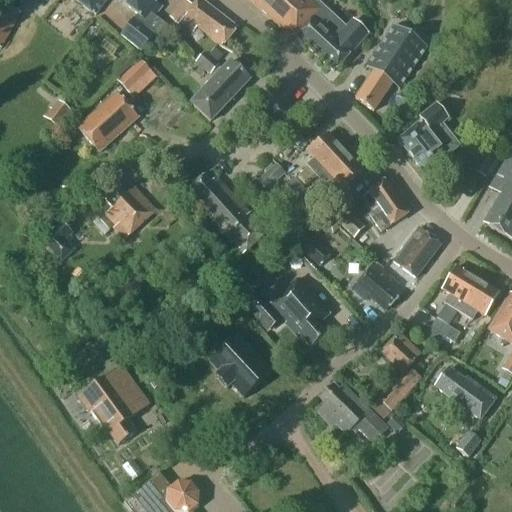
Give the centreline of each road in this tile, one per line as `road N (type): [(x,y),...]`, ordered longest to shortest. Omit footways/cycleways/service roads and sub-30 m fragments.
road 1 (residential): [(204,483),(285,424),(340,359),(407,309),(457,240)]
road 2 (residential): [(457,240),(293,58)]
road 3 (residential): [(293,58),(202,148)]
